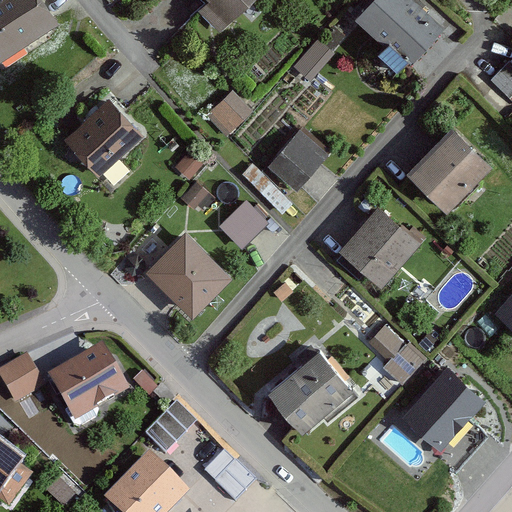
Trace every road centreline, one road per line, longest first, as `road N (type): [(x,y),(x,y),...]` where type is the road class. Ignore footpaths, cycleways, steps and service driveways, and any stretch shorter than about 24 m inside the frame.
road 1 (residential): [(487,25),(183,370)]
road 2 (residential): [(183,370),(330,511)]
road 3 (residential): [(3,181),(111,296)]
road 4 (residential): [(111,296),(0,345)]
